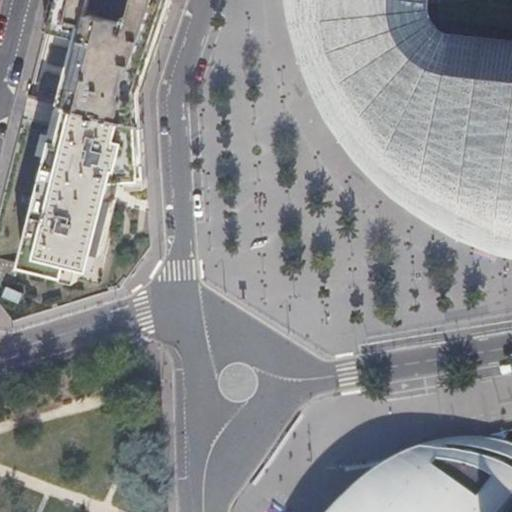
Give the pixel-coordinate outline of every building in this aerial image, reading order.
[(157,43),(170,0),(133,0),(128,26),(86,14),(89,0),(51,0),(44,31),(45,31),(77,40),(61,106),(142,128),(157,43)] [(462,240),(498,253),(511,256),(511,0),(284,0),(288,22),(300,63),(322,113),(330,125),(356,161),(381,186),(404,204),(439,227),(462,240)] [(145,179),(142,128),(61,106),(20,267),(64,279),(68,265),(90,271),(112,183),(139,182),(139,179),(145,179)] [(47,131),(29,127),(0,239),(0,276),(12,279),(14,269),(47,131)] [(447,511),(452,500),(455,491),(456,484),(456,478),(454,464),(455,458),(444,448),(441,449),(427,455),(407,466),(394,475),(383,482),(363,501),(355,510),(352,511),(447,511)]
